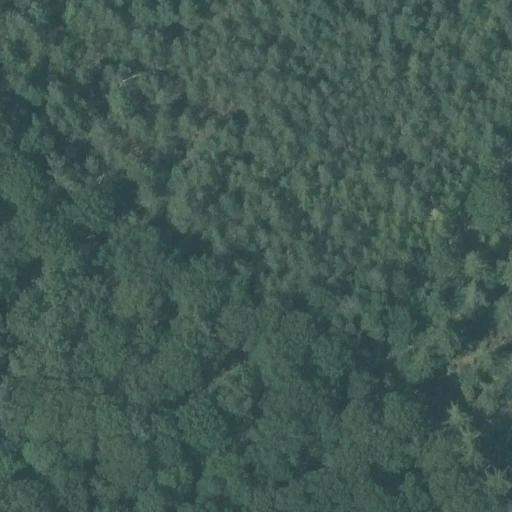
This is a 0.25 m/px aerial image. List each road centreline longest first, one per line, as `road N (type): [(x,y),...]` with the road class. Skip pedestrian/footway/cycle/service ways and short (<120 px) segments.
road 1 (track): [(263,511),(511,128)]
road 2 (track): [(490,511),(401,410),(357,375)]
